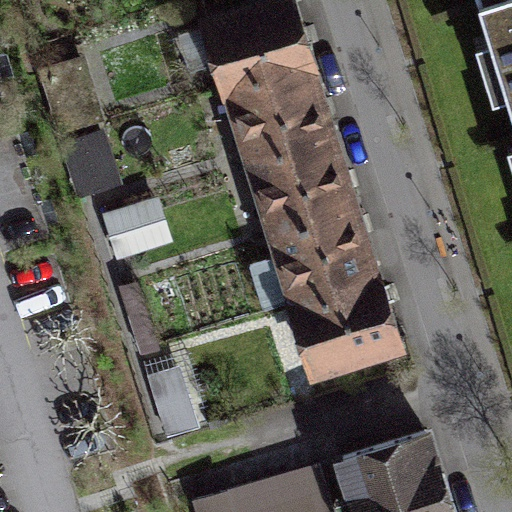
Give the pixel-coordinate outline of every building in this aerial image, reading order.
[(227,84),(230,83),(305,59),(309,58),(291,0),(269,0),(207,19),(227,84)] [(511,0),(476,0),(511,120),(511,0)] [(328,132),(305,59),(230,83),(253,155),(328,132)] [(44,74),(60,127),(99,115),(83,62),(44,74)] [(96,131),(65,142),(81,191),(118,179),(102,133),(96,131)] [(351,204),(328,132),(253,155),(275,227),(351,204)] [(373,277),(351,204),(275,227),(298,300),(373,277)] [(108,213),(120,251),(143,244),(131,206),(108,213)] [(377,276),(373,277),(298,300),(294,301),(314,366),(397,340),(377,276)] [(159,403),(168,432),(196,423),(191,403),(179,397),(159,403)] [(451,511),(426,430),(344,455),(361,511),(451,511)] [(334,511),(320,463),(195,501),(198,511),(334,511)]
